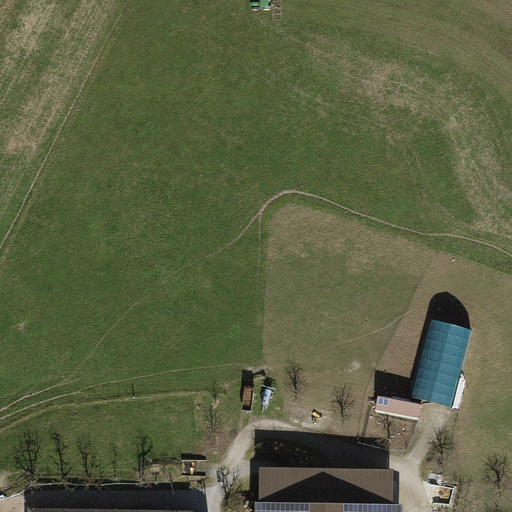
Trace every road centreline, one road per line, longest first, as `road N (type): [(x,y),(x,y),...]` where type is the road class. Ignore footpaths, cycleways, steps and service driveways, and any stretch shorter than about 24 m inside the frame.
road 1 (track): [(417,511),(395,467),(275,429),(243,442),(231,474),(205,503)]
road 2 (track): [(33,511),(33,502),(205,503),(209,511)]
